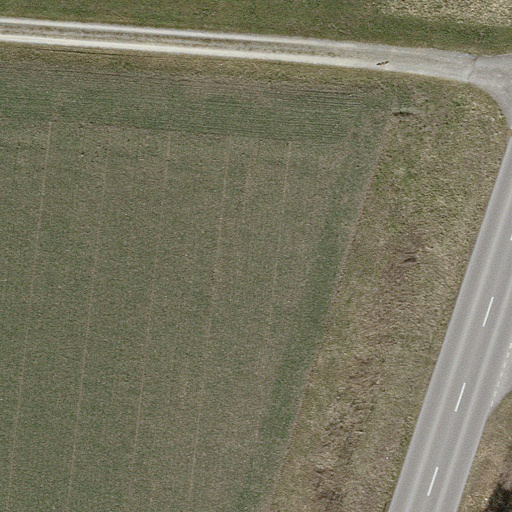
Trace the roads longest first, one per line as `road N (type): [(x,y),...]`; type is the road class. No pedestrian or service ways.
road 1 (track): [(0,30),(395,57),(511,77)]
road 2 (secondary): [(511,254),(427,511)]
